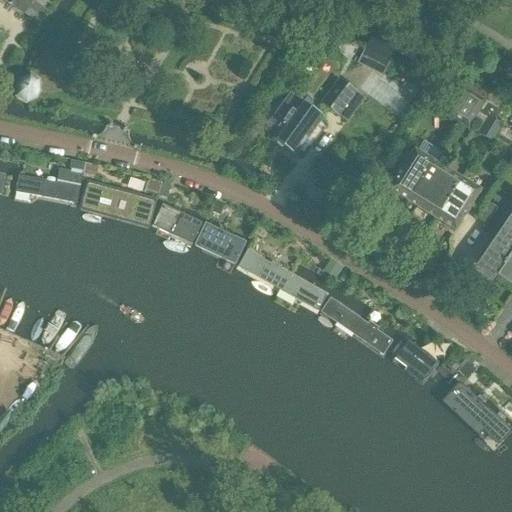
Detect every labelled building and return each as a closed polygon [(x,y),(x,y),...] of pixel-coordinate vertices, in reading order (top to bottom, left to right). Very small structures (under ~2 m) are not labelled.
[(0,0),(22,15),(32,0),(0,0)] [(43,0),(32,0),(22,15),(37,25),(38,26),(52,6),(51,5),(43,0)] [(366,48),(365,49),(359,61),(384,73),(390,61),(366,48)] [(21,99),(30,105),(40,101),(41,99),(44,94),(44,85),(34,77),(28,80),(24,82),(20,88),(21,99)] [(468,78),(445,115),(467,128),(490,91),(468,78)] [(322,104),(339,117),(348,124),(365,101),(339,81),(322,104)] [(322,119),(291,96),(289,95),(267,126),(268,127),(277,134),(272,140),(275,142),(276,145),(280,148),(283,148),(294,156),(322,119)] [(487,118),(477,134),(490,143),(500,126),(487,118)] [(389,191),(409,204),(434,164),(441,153),(423,142),(416,153),(414,151),(389,191)] [(70,170),(82,172),(84,164),(72,162),(70,170)] [(82,172),(81,177),(91,179),(93,167),(84,164),(82,172)] [(409,204),(435,219),(459,179),(434,164),(409,204)] [(9,175),(12,180),(53,189),(58,186),(59,180),(56,175),(15,166),(10,169),(9,175)] [(459,179),(435,219),(454,232),(480,192),(459,179)] [(147,191),(155,193),(158,184),(150,182),(147,191)] [(83,197),(123,208),(128,205),(130,199),(127,194),(87,183),(82,186),(80,192),(83,197)] [(156,197),(165,199),(168,188),(160,186),(159,185),(156,197)] [(139,208),(142,213),(182,225),(187,223),(189,217),(186,212),(146,200),(141,202),(139,208)] [(218,216),(222,205),(215,202),(210,213),(218,216)] [(488,203),(478,220),(486,225),(497,209),(488,203)] [(502,268),(503,268),(511,254),(511,213),(509,218),(506,216),(505,215),(491,234),(493,235),(493,234),(496,237),(478,264),(479,265),(479,264),(496,276),(495,276),(496,277),(502,268)] [(204,229),(205,234),(243,253),(248,251),(251,246),(249,241),(212,222),(206,223),(204,229)] [(511,254),(503,268),(503,269),(504,268),(511,273),(511,254)] [(318,285),(316,279),(281,257),(276,258),(272,263),(274,268),(309,291),(314,290),(318,285)] [(322,274),(334,281),(341,271),(342,270),(330,262),(329,264),(322,274)] [(322,292),(323,298),(358,321),(364,319),(367,314),(366,309),(331,286),(325,287),(322,292)] [(397,308),(393,314),(392,314),(403,322),(403,321),(407,315),(397,308)] [(431,362),(430,356),(397,330),(392,331),(388,336),(389,341),(422,367),(427,367),(431,362)] [(457,353),(453,358),(451,361),(455,364),(461,369),(464,365),(468,361),(461,356),(457,353)] [(466,366),(459,374),(468,382),(474,375),(476,373),(467,365),(466,366)] [(506,428),(506,422),(476,394),(470,394),(466,398),(466,404),(496,433),(502,432),(506,428)]
